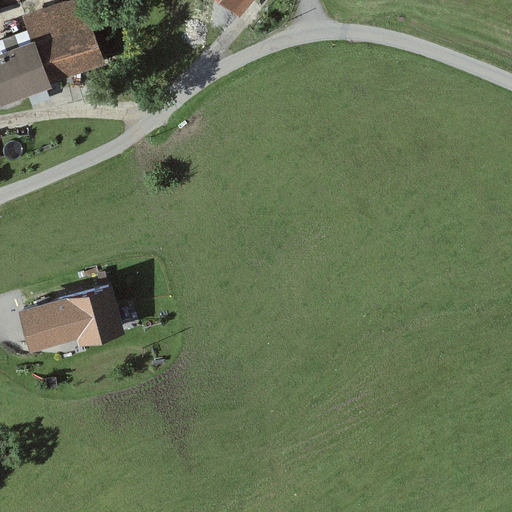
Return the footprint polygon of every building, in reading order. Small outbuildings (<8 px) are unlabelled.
[(58,29),(29,38),(41,75),(45,74),(100,55),(88,19),(82,0),(68,0),(50,6),(58,29)] [(218,0),(237,16),(249,0),(218,0)] [(41,75),(29,38),(0,47),(0,95),(47,80),(45,74),(41,75)] [(110,287),(65,297),(77,337),(79,344),(123,333),(110,287)] [(65,297),(20,311),(30,351),(77,337),(65,297)]
